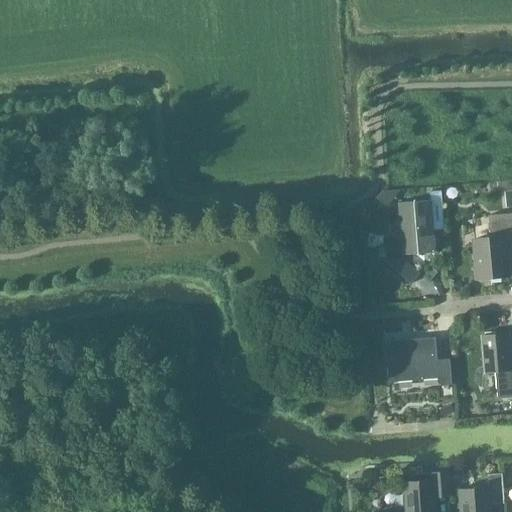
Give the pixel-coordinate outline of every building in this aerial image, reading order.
[(431,200),(398,203),(400,219),(398,222),(396,225),(396,229),(397,233),(399,236),(401,239),(403,255),(435,253),(433,230),(444,229),(441,189),(429,191),(431,200)] [(505,243),(511,242),(511,213),(488,215),(490,238),(474,239),(477,279),(508,277),(505,243)] [(411,284),(420,274),(403,259),(385,262),(411,284)] [(432,279),(437,273),(430,267),(424,274),(432,279)] [(495,372),(497,389),(498,401),(511,399),(511,361),(510,361),(508,334),(483,336),(486,373),(495,372)] [(438,386),(452,385),(450,359),(437,360),(435,337),(385,341),(388,383),(438,379),(438,386)] [(442,417),(453,414),(450,406),(439,410),(442,417)] [(435,511),(435,497),(448,496),(447,472),(433,473),(433,480),(403,482),(405,511),(435,511)] [(490,511),(490,504),(504,503),(502,473),(488,474),(488,488),(459,490),(460,511),(490,511)] [(368,511),(382,511),(383,501),(369,501),(368,511)]
